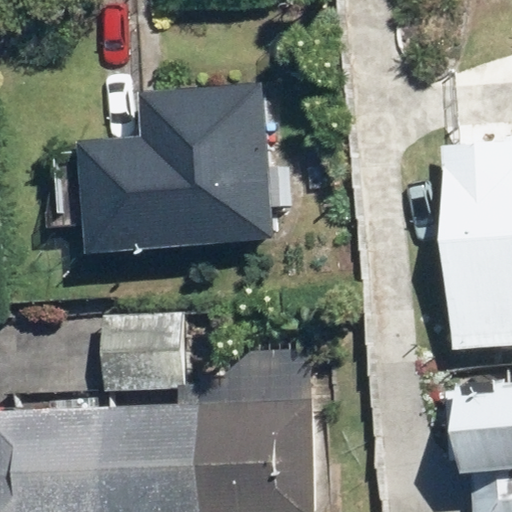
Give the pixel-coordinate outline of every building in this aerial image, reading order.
[(95,140),(103,253),(287,240),(275,82),(155,91),(158,136),(95,140)] [(511,135),(449,140),(467,350),(511,345),(511,135)] [(110,316),(113,391),(193,388),(190,313),(110,316)] [(511,511),(511,380),(472,384),(483,511),(511,511)] [(0,412),(0,473),(1,511),(326,511),(322,399),(0,412)]
